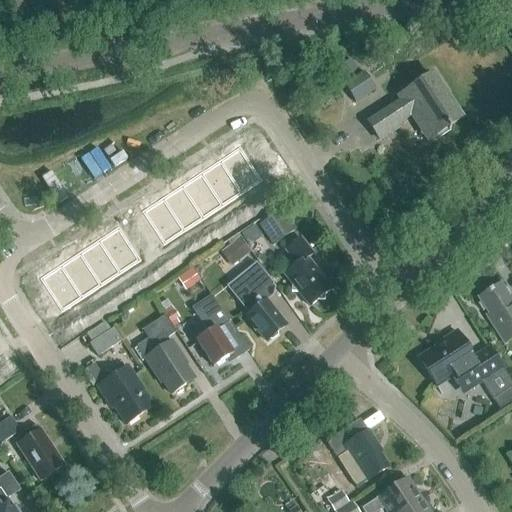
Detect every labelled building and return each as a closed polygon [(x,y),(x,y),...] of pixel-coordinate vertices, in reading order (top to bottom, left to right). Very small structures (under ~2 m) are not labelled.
[(343,88),(354,105),(374,92),(362,75),(343,88)] [(461,122),(433,79),(399,102),(400,105),(368,126),(379,142),(398,129),(396,126),(416,113),(433,140),(447,131),(449,134),(453,132),(451,129),(461,122)] [(243,197),(263,184),(242,151),(222,164),(243,197)] [(224,209),(243,197),(222,164),(203,177),(224,209)] [(205,222),(224,209),(203,177),(184,190),(205,222)] [(205,222),(184,190),(165,202),(186,235),(205,222)] [(264,210),(257,200),(248,205),(255,216),(264,210)] [(145,215),(166,248),(186,235),(165,202),(145,215)] [(255,216),(248,205),(240,211),(246,221),(246,222),(255,216)] [(280,213),(260,226),(273,246),(293,232),(280,213)] [(210,230),(217,241),(226,235),(225,235),(219,225),(210,230)] [(210,230),(201,236),(208,246),(208,247),(217,241),(210,230)] [(142,264),(120,231),(101,244),(122,277),(142,264)] [(249,254),(238,239),(219,254),(231,268),(249,254)] [(310,308),(332,290),(307,260),(313,255),(301,239),(285,252),(296,266),(284,276),(292,285),(291,293),(299,294),(310,308)] [(103,289),(122,277),(101,244),(82,257),(103,289)] [(172,255),(179,266),(188,260),(181,250),(172,255)] [(82,257),(63,269),(84,302),(103,289),(82,257)] [(277,334),(286,327),(266,303),(264,304),(259,297),(273,286),(256,264),(227,288),(249,316),(247,318),(267,343),(270,340),(272,341),(277,337),(277,334)] [(43,283),(64,315),(84,302),(63,269),(43,283)] [(199,281),(191,270),(177,280),(185,292),(199,281)] [(127,285),(134,296),(142,290),(136,279),(127,285)] [(134,296),(127,285),(118,291),(125,301),(134,296)] [(490,323),(505,345),(511,340),(511,297),(509,299),(500,285),(478,299),(493,321),(490,323)] [(197,343),(214,369),(233,356),(237,361),(249,353),(230,324),(229,324),(212,298),(193,310),(209,335),(197,343)] [(89,310),(96,321),(104,315),(97,304),(89,310)] [(87,326),(96,321),(89,310),(80,316),(87,326)] [(178,333),(168,316),(144,330),(150,339),(135,348),(143,361),(146,359),(161,384),(163,382),(171,395),(194,381),(182,360),(184,359),(173,342),(172,343),(169,339),(178,333)] [(113,332),(90,347),(98,358),(120,343),(113,332)] [(419,360),(436,388),(452,378),(458,387),(458,386),(459,388),(469,390),(471,389),(471,390),(481,383),(493,401),(511,389),(511,383),(502,368),(501,369),(488,349),(488,350),(474,359),(457,333),(444,342),(445,344),(438,349),(437,348),(419,360)] [(92,388),(95,387),(96,389),(99,388),(107,401),(110,399),(126,425),(154,407),(128,368),(105,384),(100,374),(88,381),(92,388)] [(10,418),(0,425),(0,445),(20,432),(10,418)] [(22,435),(26,441),(17,447),(40,482),(63,467),(40,432),(36,426),(22,435)] [(388,469),(375,449),(378,447),(368,433),(355,442),(347,430),(341,434),(328,446),(337,460),(346,454),(366,484),(388,469)] [(0,511),(17,511),(9,499),(21,492),(10,474),(0,479),(0,511)] [(380,511),(384,509),(385,511),(405,511),(422,501),(408,480),(362,510),(362,511),(380,511)] [(336,511),(349,504),(341,492),(326,502),(332,511),(336,511)] [(428,511),(422,501),(405,511),(428,511)]
